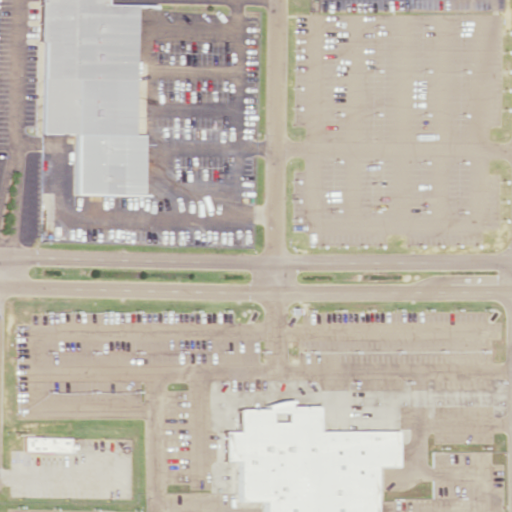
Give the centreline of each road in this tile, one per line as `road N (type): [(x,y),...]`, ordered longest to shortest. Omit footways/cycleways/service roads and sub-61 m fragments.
road 1 (residential): [(0,283),(511,292)]
road 2 (residential): [(511,262),(0,256)]
road 3 (residential): [(275,0),(273,293)]
